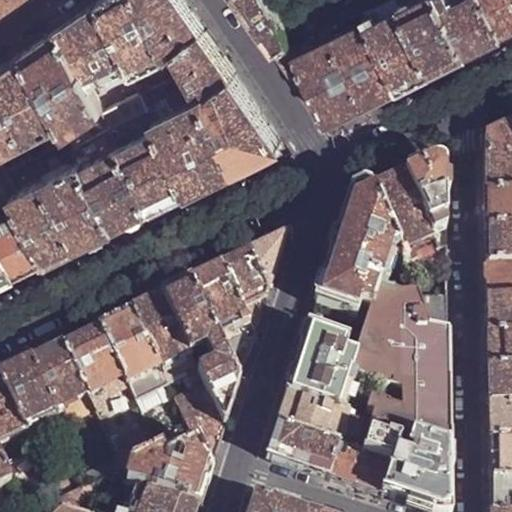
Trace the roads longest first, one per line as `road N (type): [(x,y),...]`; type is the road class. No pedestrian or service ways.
road 1 (residential): [(465,100),(474,511)]
road 2 (secondary): [(0,331),(328,168)]
road 3 (residential): [(238,469),(328,168)]
road 4 (secondary): [(328,168),(210,0)]
road 5 (secondary): [(328,168),(465,100)]
road 6 (residential): [(374,511),(238,469)]
